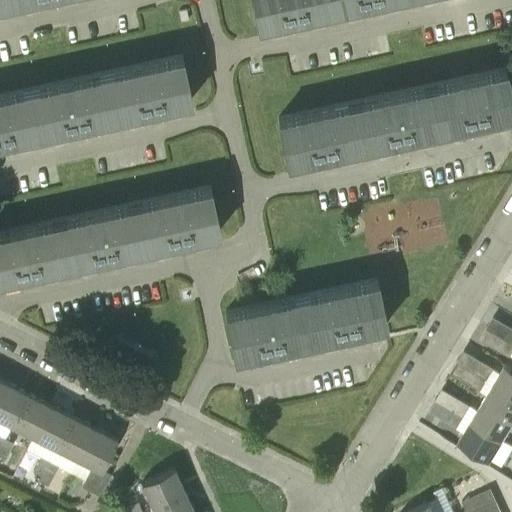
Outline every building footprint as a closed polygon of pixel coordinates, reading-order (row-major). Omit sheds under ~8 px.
[(339,0),(250,0),(257,27),(341,8),(339,0)] [(339,0),(341,8),(381,0),(339,0)] [(105,70),(115,116),(191,99),(181,54),(105,70)] [(511,92),(506,66),(431,82),(440,130),(511,114),(511,92)] [(38,132),(115,116),(105,70),(29,87),(38,132)] [(431,82),(355,99),(364,146),(440,130),(431,82)] [(0,140),(38,132),(29,87),(0,93),(0,140)] [(355,99),(276,116),(286,163),(364,146),(355,99)] [(133,201),(143,247),(219,230),(209,185),(133,201)] [(67,263),(143,247),(133,201),(57,218),(67,263)] [(0,277),(67,263),(57,218),(0,230),(0,277)] [(377,277),(300,293),(310,340),(388,323),(377,277)] [(300,293),(223,310),(233,357),(310,340),(300,293)] [(511,354),(511,352),(511,340),(507,338),(500,348),(511,354)] [(477,371),(488,377),(494,366),(484,360),(477,371)] [(493,381),(511,391),(511,366),(511,365),(505,361),(493,381)] [(481,388),(488,377),(477,371),(471,382),(481,388)] [(0,418),(10,424),(26,391),(4,380),(0,387),(0,418)] [(482,400),(511,417),(511,391),(493,381),(482,400)] [(32,435),(49,403),(26,391),(10,424),(32,435)] [(456,409),(466,415),(473,404),(462,398),(456,409)] [(503,438),(511,422),(511,417),(482,400),(471,418),(503,438)] [(55,447),(71,414),(49,403),(32,435),(26,448),(39,455),(32,470),(41,474),(48,460),(55,447)] [(460,426),(466,415),(456,409),(450,420),(460,426)] [(77,458),(94,426),(71,414),(55,447),(77,458)] [(491,457),(503,438),(471,418),(459,438),(491,457)] [(94,426),(77,458),(90,465),(80,485),(99,494),(110,473),(101,469),(117,437),(94,426)] [(4,437),(0,444),(0,453),(5,456),(12,441),(4,437)] [(48,460),(41,474),(38,480),(47,484),(57,464),(48,460)] [(149,504),(183,488),(171,464),(138,481),(149,504)] [(467,511),(469,511),(497,500),(491,486),(462,500),(467,511)] [(152,511),(192,511),(194,511),(183,488),(149,504),(152,511)] [(450,511),(442,495),(404,511),(450,511)] [(123,511),(133,511),(140,509),(136,500),(122,507),(123,511)] [(501,511),(503,511),(497,500),(469,511),(501,511)]
